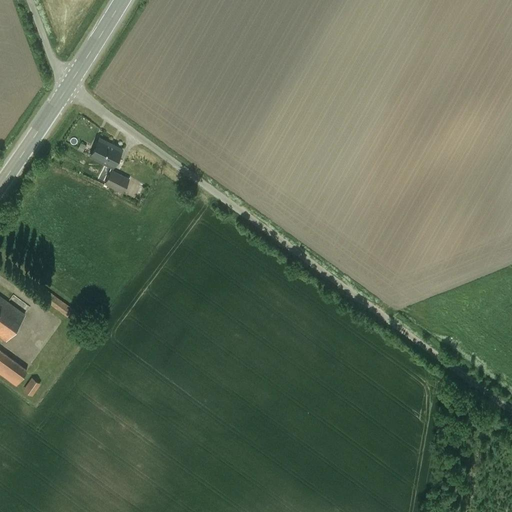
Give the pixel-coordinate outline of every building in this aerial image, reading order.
[(120,149),(99,138),(90,155),(112,166),(120,149)] [(128,179),(111,170),(104,182),(122,191),(128,179)] [(78,313),(44,288),(39,295),(73,319),(78,313)] [(24,315),(7,302),(0,312),(0,335),(6,340),(24,315)] [(26,370),(0,350),(0,372),(16,384),(26,370)] [(37,395),(44,381),(34,376),(26,389),(37,395)]
